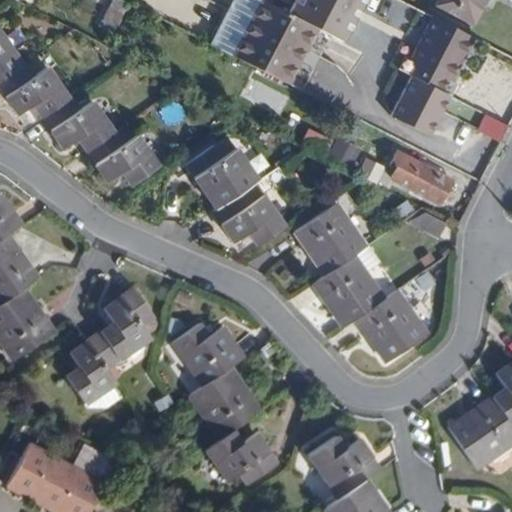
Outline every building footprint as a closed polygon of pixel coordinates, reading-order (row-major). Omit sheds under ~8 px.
[(129,2),(125,0),(109,0),(96,25),(112,33),(129,2)] [(228,0),(207,41),(227,52),(254,0),(228,0)] [(264,0),(254,0),(227,52),(286,82),(303,49),(315,26),(280,8),(264,0)] [(284,0),(264,0),(280,8),(284,0)] [(284,0),(280,8),(315,26),(328,33),(339,39),(359,0),(284,0)] [(435,0),(435,2),(470,20),(481,0),(435,0)] [(471,36),(432,16),(408,61),(448,81),(471,36)] [(315,26),(303,49),(316,56),(328,33),(315,26)] [(0,74),(19,61),(0,34),(0,74)] [(401,57),(395,67),(407,73),(448,95),(454,84),(448,81),(408,61),(401,57)] [(19,61),(0,74),(0,90),(14,111),(28,102),(37,115),(65,96),(43,65),(29,74),(19,61)] [(428,134),(448,95),(407,73),(386,113),(428,134)] [(65,96),(37,115),(59,146),(72,138),(80,148),(109,130),(87,98),(72,107),(65,96)] [(109,130),(80,148),(103,180),(117,171),(126,183),(153,164),(131,134),(118,143),(109,130)] [(206,214),(243,189),(247,185),(226,154),(212,164),(203,152),(177,170),(206,214)] [(397,164),(391,177),(437,202),(449,181),(397,153),(392,162),(397,164)] [(359,156),(351,172),(364,178),(374,183),(381,167),(359,156)] [(273,234),(243,189),(206,214),(201,218),(222,249),(236,241),(245,253),(273,234)] [(0,239),(4,236),(17,227),(0,202),(0,239)] [(297,227),(327,271),(348,256),(361,247),(369,241),(347,211),(333,220),(324,208),(297,227)] [(410,220),(407,221),(434,235),(440,222),(420,212),(410,220)] [(4,236),(0,239),(0,305),(20,291),(33,281),(4,236)] [(361,247),(348,256),(360,274),(374,265),(361,247)] [(348,256),(327,271),(306,286),(337,330),(349,322),(379,300),(360,274),(348,256)] [(107,323),(93,333),(114,361),(145,338),(136,325),(148,316),(129,289),(98,310),(107,323)] [(20,291),(0,305),(0,349),(9,363),(50,335),(20,291)] [(379,300),(349,322),(379,365),(421,336),(390,293),(379,300)] [(167,344),(198,388),(224,370),(239,359),(217,328),(203,338),(194,325),(167,344)] [(114,361),(93,333),(64,355),(72,369),(60,377),(79,405),(110,383),(102,369),(114,361)] [(500,389),(487,397),(507,425),(511,422),(511,357),(490,374),(500,389)] [(224,370),(198,388),(183,398),(212,442),(228,431),(254,412),(224,370)] [(511,432),(507,425),(487,397),(445,427),(473,468),(511,440),(511,432)] [(228,431),(212,442),(200,452),(222,482),(235,473),(244,486),(271,466),(249,434),(236,443),(228,431)] [(305,496),(315,511),(357,483),(372,472),(351,442),(337,452),(328,439),(300,459),(320,487),(305,496)] [(5,488),(48,511),(87,511),(102,483),(29,444),(28,445),(5,488)] [(377,511),(357,483),(315,511),(377,511)]
